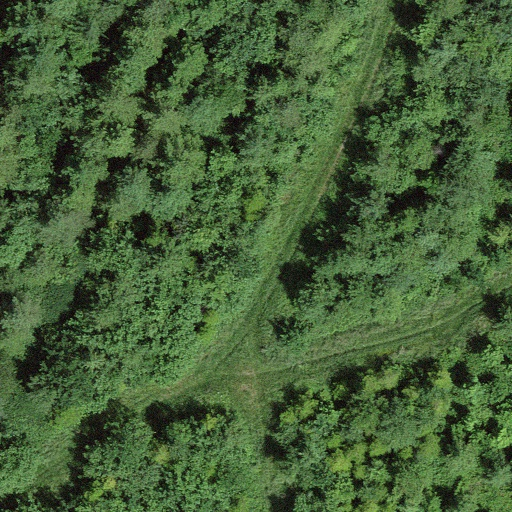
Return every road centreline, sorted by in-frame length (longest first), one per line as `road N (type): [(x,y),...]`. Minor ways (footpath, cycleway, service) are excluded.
road 1 (track): [(0,502),(254,370),(511,281)]
road 2 (track): [(393,0),(382,61),(254,370),(279,511)]
